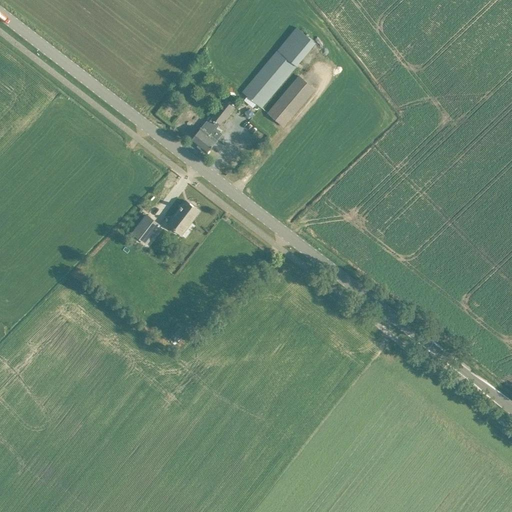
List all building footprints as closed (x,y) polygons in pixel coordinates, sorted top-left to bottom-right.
[(278,50),(243,92),(262,107),(315,43),(297,28),(278,50)] [(268,113),(284,126),(315,89),(299,76),(268,113)] [(226,100),(209,122),(207,120),(201,128),(197,133),(191,141),(207,153),(223,133),(216,127),(233,106),(226,100)] [(181,206),(179,208),(180,209),(169,224),(181,234),(193,219),(199,211),(186,201),(182,206),(181,206)] [(148,214),(134,233),(147,243),(161,224),(148,214)] [(169,334),(175,341),(184,332),(178,325),(169,334)]
